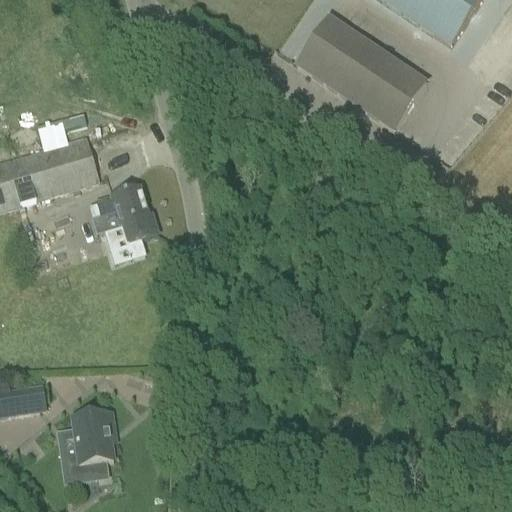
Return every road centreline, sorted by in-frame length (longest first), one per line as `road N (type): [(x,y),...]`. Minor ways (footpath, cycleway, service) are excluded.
road 1 (unclassified): [(141,28),(195,221),(201,288),(187,511)]
road 2 (unclassified): [(511,265),(169,21),(141,28)]
